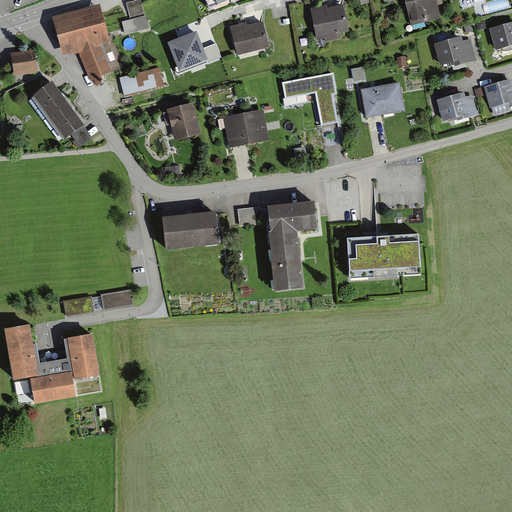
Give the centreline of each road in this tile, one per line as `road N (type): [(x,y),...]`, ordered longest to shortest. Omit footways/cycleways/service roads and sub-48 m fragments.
road 1 (unclassified): [(511,123),(333,173),(210,190),(165,192),(139,174)]
road 2 (residential): [(139,174),(152,303),(44,328)]
road 3 (unclassified): [(139,174),(72,68),(26,16)]
